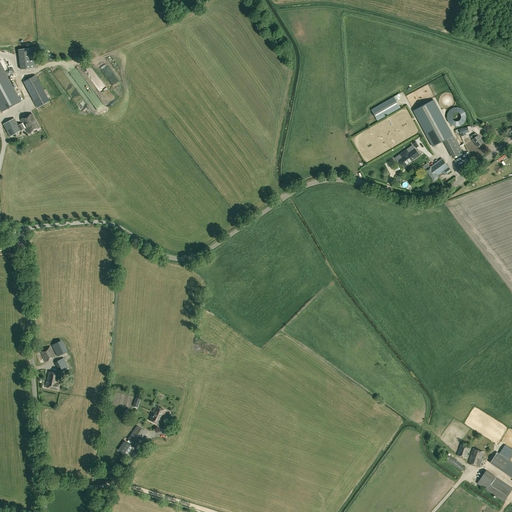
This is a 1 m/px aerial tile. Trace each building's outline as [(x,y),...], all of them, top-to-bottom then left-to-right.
[(33,48),(18,50),(20,70),(35,68),(33,48)] [(0,62),(0,109),(1,112),(21,102),(0,62)] [(36,75),(23,82),(37,108),(50,101),(36,75)] [(394,97),(372,110),(378,120),(400,108),(394,97)] [(413,111),(433,147),(453,136),(434,100),(413,111)] [(14,118),(3,125),(9,137),(20,131),(25,128),(26,130),(28,134),(39,128),(32,114),(21,120),(22,123),(18,125),(14,118)] [(467,127),(459,130),(461,136),(466,135),(465,133),(469,132),(467,127)] [(472,139),(472,140),(477,147),(484,142),(479,135),(478,136),(476,133),(470,137),(472,139)] [(462,137),(467,145),(473,141),(468,134),(462,137)] [(402,158),(399,160),(405,167),(410,163),(409,162),(416,158),(419,155),(415,149),(409,153),(407,150),(403,153),(400,155),(401,156),(402,158)] [(455,157),(459,163),(463,159),(459,154),(455,157)] [(438,175),(445,170),(447,174),(451,171),(442,158),(431,167),(431,166),(426,170),(434,181),(439,177),(438,175)] [(52,345),(57,357),(67,352),(62,340),(52,345)] [(50,346),(40,351),(45,362),(55,357),(50,346)] [(67,365),(64,358),(54,363),(58,369),(67,365)] [(58,390),(60,384),(57,384),(59,374),(48,372),(45,388),(58,390)] [(155,406),(152,414),(149,420),(159,425),(166,411),(155,406)] [(135,444),(144,430),(137,426),(128,439),(135,444)] [(126,456),(132,447),(123,441),(117,449),(126,456)] [(456,455),(466,458),(469,448),(460,444),(456,455)] [(511,449),(505,445),(499,453),(509,460),(511,455),(511,449)] [(478,467),(483,452),(473,448),(468,463),(478,467)] [(460,471),(464,467),(447,454),(444,458),(460,471)] [(511,462),(510,461),(503,472),(511,477),(511,462)] [(511,488),(486,471),(477,483),(479,484),(504,502),(509,495),(511,489),(511,488)]
